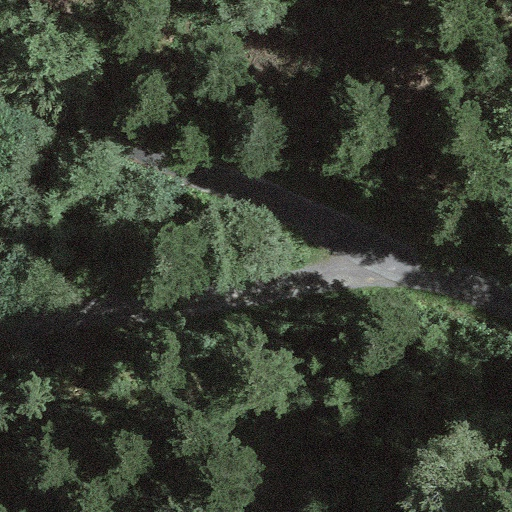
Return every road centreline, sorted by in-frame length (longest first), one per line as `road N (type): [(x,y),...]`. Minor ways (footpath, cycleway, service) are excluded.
road 1 (track): [(355,219),(0,64)]
road 2 (track): [(0,289),(355,219)]
road 3 (track): [(511,287),(355,219)]
